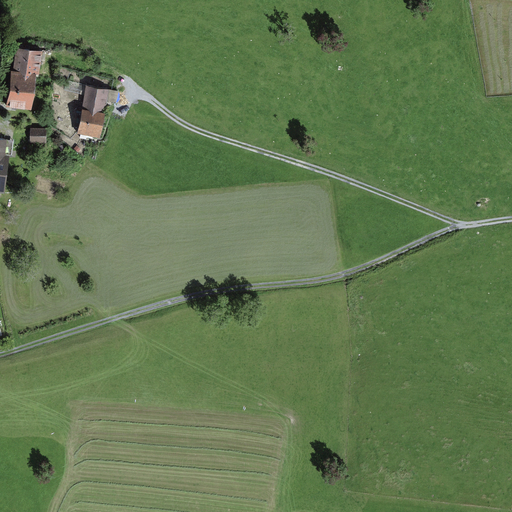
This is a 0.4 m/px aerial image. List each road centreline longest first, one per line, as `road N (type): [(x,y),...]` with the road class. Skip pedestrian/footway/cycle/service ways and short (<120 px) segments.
road 1 (track): [(461,225),(346,274),(198,295),(0,356)]
road 2 (track): [(461,225),(199,131),(124,84)]
